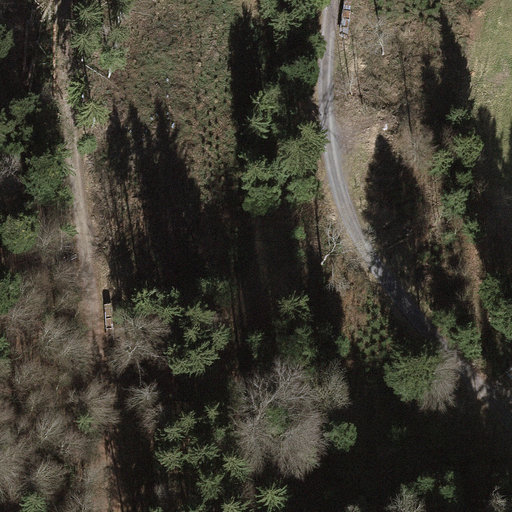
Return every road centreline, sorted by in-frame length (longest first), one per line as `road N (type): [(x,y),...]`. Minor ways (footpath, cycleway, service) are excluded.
road 1 (track): [(111,511),(82,0)]
road 2 (track): [(511,416),(368,258),(334,168),(323,93),(333,0)]
